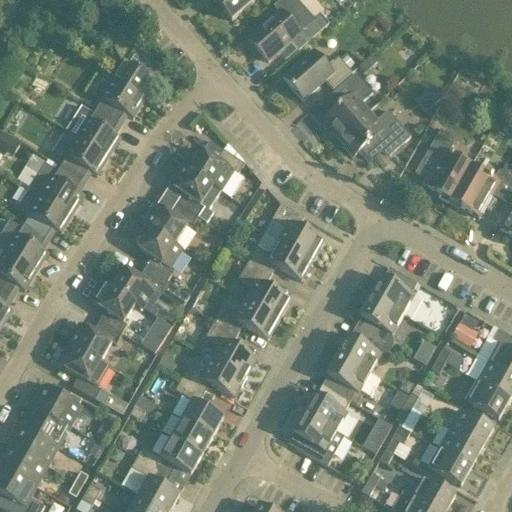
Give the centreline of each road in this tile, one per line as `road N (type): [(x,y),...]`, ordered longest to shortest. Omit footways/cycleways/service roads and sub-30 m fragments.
road 1 (residential): [(0,395),(113,205),(213,67)]
road 2 (residential): [(209,511),(360,247),(381,231)]
road 3 (residential): [(381,231),(297,167),(213,67)]
road 4 (residential): [(511,294),(405,233),(381,231)]
